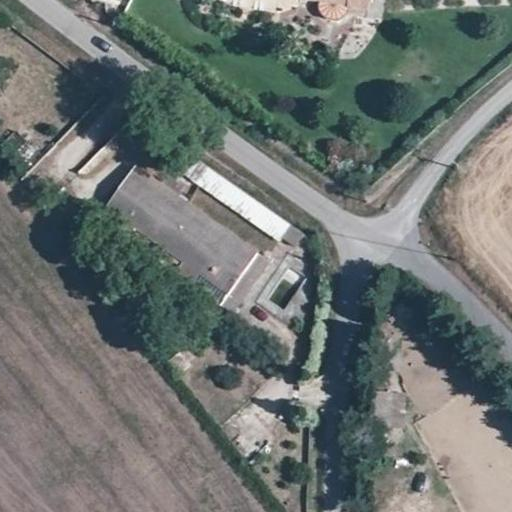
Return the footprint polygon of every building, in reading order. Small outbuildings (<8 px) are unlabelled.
[(300,0),(366,13),(369,0),(300,0)] [(292,225),(136,118),(126,127),(285,235),(292,225)] [(175,276),(218,306),(255,254),(133,169),(105,209),(183,263),(175,276)] [(285,235),(301,246),(307,235),(292,225),(285,235)] [(255,254),(218,306),(227,312),(265,261),(255,254)] [(382,314),(391,325),(405,313),(397,302),(382,314)] [(369,395),(370,444),(391,444),(391,395),(369,395)]
